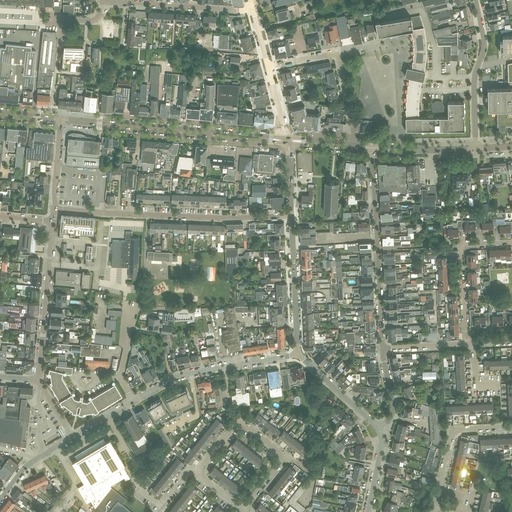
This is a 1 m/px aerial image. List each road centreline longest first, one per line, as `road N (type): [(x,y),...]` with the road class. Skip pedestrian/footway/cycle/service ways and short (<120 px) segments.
road 1 (residential): [(73,437),(173,378),(297,355)]
road 2 (residential): [(292,216),(53,209)]
road 3 (secondary): [(287,141),(61,119)]
road 4 (residential): [(370,148),(381,348)]
road 5 (residential): [(195,473),(244,420),(283,456),(242,510)]
road 6 (residential): [(35,380),(52,220)]
road 7 (residential): [(475,149),(474,77),(484,49),(476,0)]
road 8 (residential): [(464,344),(459,250),(467,242),(511,240)]
road 9 (residential): [(253,7),(104,1)]
road 10 (residential): [(297,355),(292,216)]
road 11 (residential): [(350,118),(335,52),(267,63)]
road 12 (residential): [(438,491),(455,428),(511,425)]
